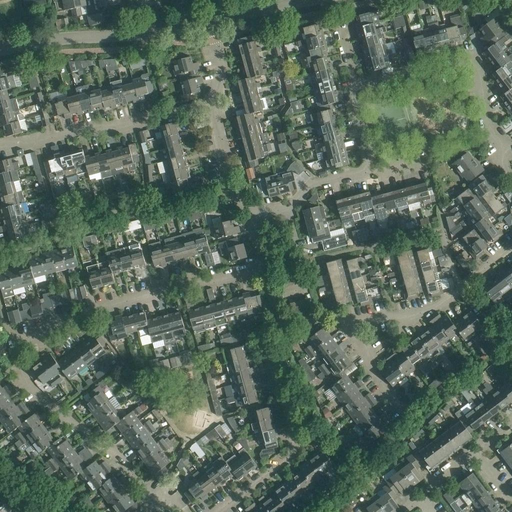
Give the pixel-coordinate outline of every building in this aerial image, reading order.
[(31,0),(25,2),(26,9),(46,3),(45,0),(31,0)] [(77,16),(74,0),(54,0),(57,10),(65,9),(65,10),(72,9),(73,17),(77,16)] [(74,0),(77,16),(82,15),(80,7),(87,6),(85,0),(74,0)] [(409,4),(404,5),(404,9),(405,11),(417,9),(415,3),(409,4)] [(130,17),(128,8),(120,9),(122,19),(130,17)] [(356,28),(379,22),(378,16),(382,15),(380,10),(356,16),(358,22),(355,23),(356,28)] [(102,13),(94,14),(96,24),(104,23),(102,13)] [(500,40),(504,37),(508,34),(511,31),(511,24),(503,13),(480,30),(485,36),(481,39),(485,44),(496,35),(500,40)] [(96,24),(94,14),(88,16),(90,26),(96,24)] [(453,27),(446,29),(451,46),(456,45),(455,42),(467,39),(460,15),(450,17),(453,27)] [(64,30),(64,29),(64,27),(69,26),(67,18),(56,20),(58,31),(64,30)] [(451,46),(446,29),(445,24),(437,26),(436,21),(432,22),(439,46),(445,45),(445,48),(451,46)] [(381,28),(379,22),(356,28),(359,39),(362,39),(380,34),(386,32),(385,27),(381,28)] [(423,30),(424,35),(429,52),(434,51),(433,48),(439,46),(432,22),(428,23),(430,28),(423,30)] [(305,34),(306,39),(323,35),(322,29),(319,30),(317,24),(304,28),(303,25),(293,28),(295,36),(305,34)] [(423,54),(429,52),(424,35),(423,30),(422,28),(411,31),(417,55),(423,54)] [(362,39),(364,44),(361,45),(362,50),(380,46),(378,39),(382,37),(380,34),(362,39)] [(258,53),(262,52),(260,47),(257,48),(254,35),(234,41),(238,54),(241,53),(242,57),(258,53)] [(306,51),(309,50),(326,46),(323,35),(306,39),(296,42),(298,47),(304,45),(306,51)] [(500,40),(482,53),(489,63),(503,52),(508,49),(504,43),(507,41),(504,37),(500,40)] [(380,46),(362,50),(365,61),(383,56),(383,57),(392,54),(391,49),(387,50),(385,44),(383,45),(380,46)] [(328,51),(326,46),(309,50),(306,51),(308,58),(301,60),(302,64),(308,62),(327,58),(325,52),(328,51)] [(415,60),(411,49),(404,51),(407,62),(415,60)] [(507,58),(503,52),(489,63),(492,67),(495,65),(498,70),(507,63),(511,59),(511,57),(510,55),(507,58)] [(245,68),(261,64),(264,63),(264,62),(263,58),(260,59),(258,53),(242,57),(245,67),(245,68)] [(383,56),(365,61),(368,73),(395,65),(394,60),(389,61),(388,56),(392,54),(383,57),(383,56)] [(171,62),(175,75),(199,69),(197,63),(193,64),(191,57),(171,62)] [(315,72),(332,68),(329,57),(327,58),(308,62),(302,64),(303,68),(313,65),(315,72)] [(498,70),(492,74),(496,79),(494,81),(497,85),(511,75),(507,68),(510,66),(507,63),(498,70)] [(245,68),(245,67),(242,68),(244,76),(247,75),(248,78),(248,79),(254,77),(267,74),(266,69),(263,70),(261,64),(245,68)] [(332,68),(315,72),(309,74),(312,85),(332,80),(331,74),(334,73),(332,68)] [(0,91),(7,90),(16,87),(13,75),(7,77),(6,73),(0,74),(0,91)] [(142,75),(141,77),(142,78),(133,80),(133,83),(138,102),(139,102),(145,100),(144,95),(154,92),(149,74),(142,75)] [(511,74),(511,75),(497,85),(504,94),(506,92),(511,88),(511,74)] [(184,95),(181,96),(182,102),(194,99),(192,94),(200,91),(198,84),(203,83),(201,77),(181,82),(184,95)] [(248,78),(235,82),(237,90),(240,89),(241,93),(257,88),(260,87),(259,82),(256,83),(254,77),(248,79),(248,78)] [(123,106),(128,104),(127,102),(122,86),(121,80),(110,83),(111,89),(116,105),(122,103),(123,106)] [(312,85),(315,96),(338,90),(337,85),(334,85),(332,80),(312,85)] [(133,83),(122,86),(127,102),(133,100),(134,103),(138,102),(133,83)] [(78,96),(82,111),(88,110),(89,112),(94,111),(93,108),(89,93),(87,85),(76,88),(78,96)] [(259,94),(257,88),(241,93),(244,104),(263,98),(262,93),(259,94)] [(504,94),(501,97),(504,102),(502,103),(505,108),(511,102),(511,88),(506,92),(504,94)] [(117,107),(116,105),(111,89),(101,92),(105,108),(111,106),(112,109),(117,107)] [(0,102),(10,100),(7,90),(0,91),(0,102)] [(100,109),(105,108),(101,92),(100,90),(89,93),(93,108),(99,107),(100,109)] [(338,90),(315,96),(318,107),(330,104),(341,101),(340,95),(338,90)] [(34,94),(36,101),(43,99),(41,92),(34,94)] [(288,97),(290,103),(292,102),(299,100),(297,94),(288,97)] [(67,99),(66,96),(49,100),(54,117),(64,114),(65,119),(72,117),(71,114),(67,99)] [(78,96),(67,99),(71,114),(77,113),(78,115),(83,114),(82,111),(78,96)] [(240,110),(242,116),(247,114),(247,115),(253,113),(268,109),(265,98),(263,98),(244,104),(245,109),(240,110)] [(16,99),(10,100),(0,102),(0,114),(19,110),(16,99)] [(291,106),(284,117),(295,113),(292,102),(290,103),(291,106)] [(40,109),(41,115),(47,114),(44,103),(37,105),(38,110),(40,109)] [(313,126),(316,125),(337,120),(336,115),(333,115),(330,104),(318,107),(309,110),(313,126)] [(19,110),(0,114),(0,126),(3,126),(22,120),(19,110)] [(242,116),(233,118),(236,126),(239,125),(240,128),(259,123),(258,118),(255,119),(253,113),(247,115),(247,114),(242,116)] [(50,125),(47,114),(41,115),(44,127),(50,125)] [(22,120),(3,126),(6,137),(28,131),(25,120),(22,120)] [(321,128),(323,135),(340,131),(339,126),(336,126),(334,121),(337,120),(316,125),(317,129),(321,128)] [(178,122),(155,128),(157,133),(161,132),(163,138),(178,134),(177,127),(179,127),(178,122)] [(240,128),(236,129),(238,137),(242,136),(243,139),(259,135),(262,134),(259,123),(240,128)] [(144,131),(138,132),(141,144),(147,142),(144,131)] [(343,142),(340,131),(323,135),(325,142),(315,145),(316,149),(343,142)] [(291,141),(298,139),(297,132),(289,134),(291,141)] [(166,149),(181,145),(178,134),(163,138),(157,139),(158,145),(164,143),(166,149)] [(259,135),(243,139),(246,150),(265,145),(264,140),(261,141),(259,135)] [(346,153),(343,142),(316,149),(317,154),(321,153),(323,159),(346,153)] [(122,147),(117,148),(124,173),(131,171),(129,165),(134,163),(132,157),(138,155),(135,143),(128,145),(129,148),(123,149),(122,147)] [(293,148),(295,151),(301,149),(299,143),(292,145),(293,148)] [(245,162),(247,168),(259,165),(257,159),(265,157),(268,156),(267,152),(271,151),(270,144),(265,145),(246,150),(242,151),(244,159),(248,158),(249,161),(245,162)] [(163,162),(184,156),(181,145),(166,149),(160,150),(163,162)] [(111,150),(106,151),(113,176),(124,173),(117,148),(118,151),(112,152),(111,150)] [(75,149),(71,150),(77,175),(88,172),(89,175),(82,150),(76,152),(75,149)] [(66,178),(77,175),(71,150),(70,150),(71,153),(65,155),(64,152),(60,153),(65,175),(66,178)] [(83,150),(82,150),(89,175),(91,182),(102,179),(95,154),(96,157),(90,158),(89,156),(85,157),(83,150)] [(100,153),(95,154),(102,179),(113,176),(106,151),(107,154),(101,155),(100,153)] [(54,160),(44,162),(49,179),(65,175),(60,153),(53,155),(54,160)] [(326,170),(349,164),(346,153),(323,159),(326,170)] [(469,181),(483,170),(478,164),(477,165),(468,153),(453,164),(463,177),(464,176),(469,181)] [(168,172),(187,167),(184,156),(163,162),(166,173),(168,172)] [(0,173),(16,169),(20,169),(18,162),(12,163),(11,159),(0,161),(0,173)] [(304,171),(295,161),(290,166),(299,175),(304,171)] [(187,167),(168,172),(171,183),(165,184),(165,185),(187,179),(190,178),(187,167)] [(255,177),(252,168),(246,169),(248,179),(255,177)] [(19,180),(16,169),(0,173),(0,185),(14,182),(19,180)] [(275,175),(277,179),(281,194),(291,191),(290,191),(296,189),(291,170),(275,175)] [(470,188),(476,196),(478,199),(493,188),(483,174),(468,186),(470,188)] [(259,179),(259,182),(256,183),(259,194),(266,192),(266,191),(268,191),(270,197),(281,194),(277,179),(275,175),(259,179)] [(187,179),(165,185),(166,190),(173,188),(174,194),(190,190),(187,179)] [(19,180),(14,182),(0,185),(0,194),(1,197),(22,191),(19,180)] [(431,187),(428,189),(426,183),(415,186),(421,209),(425,208),(424,204),(435,201),(431,187)] [(415,186),(404,189),(408,205),(419,202),(421,210),(421,209),(415,186)] [(156,192),(155,187),(147,189),(149,201),(155,199),(153,193),(156,192)] [(476,196),(470,188),(457,197),(462,203),(459,205),(461,208),(476,196)] [(485,208),(497,198),(493,193),(495,191),(493,188),(478,199),(483,205),(485,208)] [(408,205),(404,189),(393,192),(397,208),(408,205)] [(25,202),(22,191),(1,197),(3,203),(0,203),(0,207),(1,209),(22,203),(25,202)] [(316,192),(309,200),(314,204),(318,199),(316,192)] [(375,214),(369,192),(358,195),(364,217),(375,214)] [(371,198),(369,192),(375,214),(377,220),(388,217),(386,211),(382,195),(371,198)] [(386,211),(397,208),(393,192),(382,195),(386,211)] [(358,195),(347,198),(352,217),(353,217),(353,220),(364,217),(358,195)] [(476,196),(461,208),(468,217),(483,205),(478,199),(476,196)] [(352,217),(347,198),(336,201),(340,217),(344,216),(345,219),(352,217)] [(492,217),(507,205),(504,202),(501,204),(497,198),(485,208),(489,214),(492,217)] [(0,219),(0,220),(3,220),(25,214),(22,203),(1,209),(2,214),(0,214),(0,219)] [(483,205),(468,217),(474,225),(477,223),(489,214),(485,208),(483,205)] [(308,227),(327,222),(323,206),(304,210),(306,216),(305,217),(308,227)] [(28,225),(25,214),(3,220),(5,225),(2,226),(3,232),(30,224),(28,225)] [(477,223),(474,225),(473,226),(475,228),(480,235),(492,226),(488,220),(492,217),(489,214),(477,223)] [(220,217),(212,219),(213,225),(212,225),(216,239),(240,232),(238,226),(234,227),(232,220),(221,223),(220,217)] [(50,219),(41,221),(43,228),(45,227),(48,227),(50,219)] [(149,223),(143,225),(144,229),(145,231),(156,228),(156,226),(155,222),(154,221),(149,223)] [(329,228),(327,222),(308,227),(311,238),(311,237),(313,243),(322,241),(331,238),(331,237),(329,228)] [(33,236),(30,224),(3,232),(8,231),(10,237),(7,237),(9,242),(33,236)] [(499,229),(496,231),(492,226),(480,235),(482,237),(487,243),(492,239),(494,242),(501,237),(499,234),(501,232),(499,229)] [(454,227),(450,230),(454,235),(459,232),(454,227)] [(360,230),(356,231),(357,237),(359,242),(364,240),(370,239),(368,231),(367,228),(360,230)] [(470,246),(482,237),(480,235),(475,228),(470,233),(468,230),(461,235),(463,238),(460,240),(463,243),(465,241),(470,246)] [(214,265),(204,229),(193,232),(194,238),(199,256),(200,256),(199,254),(203,253),(204,254),(207,267),(214,265)] [(322,241),(324,251),(348,245),(345,233),(331,237),(331,238),(322,241)] [(183,261),(188,259),(183,241),(182,235),(171,238),(177,262),(177,260),(183,258),(183,261)] [(85,237),(82,239),(84,247),(93,245),(90,236),(85,237)] [(483,250),(489,246),(487,243),(482,237),(470,246),(467,248),(474,257),(476,255),(478,258),(485,253),(483,250)] [(166,246),(161,247),(166,265),(167,265),(166,263),(172,261),(172,264),(177,262),(171,238),(165,239),(166,246)] [(194,238),(183,241),(188,259),(188,257),(194,255),(195,258),(199,256),(194,238)] [(243,249),(242,244),(239,245),(237,238),(218,243),(222,255),(229,253),(231,262),(247,257),(244,249),(243,249)] [(140,243),(129,246),(135,268),(146,265),(145,260),(144,259),(143,256),(142,250),(141,250),(141,248),(140,243)] [(78,266),(72,246),(61,249),(67,269),(78,266)] [(129,246),(118,249),(124,271),(135,268),(129,246)] [(415,264),(430,260),(434,259),(431,248),(428,249),(427,246),(419,248),(419,251),(413,253),(412,253),(415,261),(415,264)] [(166,265),(161,247),(150,250),(154,266),(161,264),(162,267),(166,265)] [(56,272),(67,269),(61,249),(50,252),(56,272)] [(118,249),(107,252),(113,274),(124,271),(118,249)] [(398,258),(400,265),(415,261),(412,253),(413,253),(412,250),(394,255),(395,258),(398,258)] [(44,275),(56,272),(50,252),(39,255),(44,275)] [(109,261),(98,264),(104,286),(115,283),(113,274),(107,252),(106,252),(107,255),(109,261)] [(39,255),(28,258),(35,283),(34,278),(44,275),(39,255)] [(361,261),(360,257),(342,262),(344,270),(345,272),(360,269),(358,262),(361,261)] [(19,267),(24,286),(35,283),(28,258),(29,264),(19,267)] [(342,262),(341,259),(323,264),(324,268),(327,267),(329,274),(344,270),(342,262)] [(415,264),(417,271),(418,274),(436,269),(434,259),(430,260),(415,264)] [(398,272),(399,276),(417,271),(415,264),(415,261),(400,265),(402,271),(398,272)] [(98,264),(87,267),(92,289),(104,286),(98,264)] [(13,289),(24,286),(19,267),(8,269),(13,289)] [(0,271),(0,285),(3,298),(15,295),(13,289),(8,269),(0,271)] [(347,280),(348,283),(366,278),(365,275),(362,276),(360,269),(345,272),(347,280)] [(418,274),(420,282),(421,285),(436,281),(434,274),(437,273),(436,269),(418,274)] [(500,274),(511,288),(511,269),(506,273),(504,270),(500,274)] [(347,280),(345,272),(344,270),(329,274),(331,281),(328,281),(329,285),(347,280)] [(296,284),(302,282),(299,271),(293,272),(296,284)] [(403,278),(405,286),(420,282),(418,274),(417,271),(399,276),(400,279),(403,278)] [(296,284),(293,272),(288,273),(291,285),(296,284)] [(291,285),(288,273),(282,275),(285,287),(291,285)] [(506,292),(511,288),(500,274),(496,277),(498,279),(493,283),(502,294),(506,300),(508,302),(511,299),(506,292)] [(367,282),(366,278),(348,283),(350,291),(351,294),(365,290),(364,283),(367,282)] [(421,285),(423,292),(424,295),(431,294),(432,297),(440,295),(439,291),(442,290),(441,287),(442,286),(441,279),(436,281),(421,285)] [(350,291),(348,283),(347,280),(329,285),(330,288),(333,288),(335,295),(350,291)] [(502,294),(493,283),(491,280),(482,288),(497,307),(506,300),(502,294)] [(421,285),(420,282),(405,286),(407,292),(404,293),(405,297),(408,296),(409,299),(417,297),(416,294),(423,292),(421,285)] [(87,298),(86,294),(83,286),(76,288),(77,290),(73,291),(75,301),(87,298)] [(206,290),(210,305),(216,326),(227,323),(221,302),(216,304),(212,288),(206,290)] [(75,301),(73,291),(72,289),(66,291),(68,297),(63,299),(64,304),(75,301)] [(351,294),(352,301),(353,304),(360,303),(361,306),(369,304),(368,300),(372,300),(371,296),(367,297),(365,290),(351,294)] [(351,294),(350,291),(335,295),(337,301),(333,302),(334,306),(338,305),(339,308),(347,306),(346,303),(352,301),(351,294)] [(250,292),(243,294),(248,316),(265,311),(261,295),(251,297),(250,292)] [(41,304),(44,315),(50,314),(48,308),(53,307),(51,298),(49,293),(43,295),(45,303),(41,304)] [(243,296),(232,299),(238,320),(246,318),(245,317),(248,316),(243,294),(243,296)] [(56,296),(51,298),(53,307),(64,304),(63,299),(62,295),(56,296)] [(300,297),(303,309),(309,307),(305,296),(300,297)] [(295,299),(297,310),(303,309),(300,297),(295,299)] [(232,299),(221,302),(227,323),(238,320),(232,299)] [(292,312),(297,310),(295,299),(289,300),(292,312)] [(41,304),(30,307),(30,308),(33,318),(44,315),(41,304)] [(199,308),(205,329),(216,326),(210,305),(199,308)] [(187,307),(194,332),(205,329),(199,308),(195,310),(194,306),(187,307)] [(20,316),(22,322),(33,318),(30,308),(25,310),(26,314),(20,316)] [(471,309),(461,316),(478,339),(483,336),(480,331),(479,332),(478,330),(483,326),(483,327),(489,323),(481,313),(476,317),(471,309)] [(9,319),(10,325),(16,323),(22,322),(20,316),(19,310),(12,312),(14,318),(9,319)] [(150,334),(144,312),(133,315),(137,331),(139,337),(150,334)] [(152,343),(163,340),(157,318),(147,321),(145,312),(144,312),(150,334),(152,343)] [(180,312),(169,315),(175,337),(181,335),(179,329),(184,328),(180,312)] [(437,312),(432,316),(449,338),(458,332),(469,346),(458,332),(452,323),(446,315),(442,318),(437,312)] [(118,339),(127,337),(121,315),(115,317),(116,322),(106,325),(109,336),(117,334),(118,339)] [(122,315),(121,315),(127,337),(128,337),(127,334),(137,331),(133,315),(123,318),(122,315)] [(175,337),(169,315),(157,318),(163,340),(165,346),(176,343),(175,337)] [(446,315),(452,323),(458,332),(469,346),(478,339),(461,316),(453,323),(446,315)] [(440,345),(449,338),(432,316),(427,319),(432,326),(428,329),(440,345)] [(324,327),(316,333),(312,328),(299,333),(305,342),(308,340),(311,345),(310,347),(309,346),(305,349),(308,354),(331,336),(324,327)] [(428,329),(419,336),(436,358),(441,355),(437,351),(436,351),(435,349),(440,345),(428,329)] [(93,336),(84,343),(97,359),(106,352),(101,346),(106,342),(98,331),(93,335),(93,336)] [(249,332),(242,334),(244,340),(251,338),(249,332)] [(321,359),(338,346),(331,336),(308,354),(312,359),(316,356),(315,355),(317,353),(321,359)] [(419,336),(410,343),(427,365),(436,358),(419,336)] [(224,339),(220,340),(220,341),(222,346),(228,344),(232,343),(231,338),(231,337),(224,339)] [(226,363),(231,361),(246,357),(245,352),(260,348),(259,342),(229,350),(229,348),(222,350),(226,363)] [(88,366),(97,359),(84,343),(75,349),(88,366)] [(410,343),(401,350),(415,369),(416,369),(413,366),(418,362),(420,364),(419,365),(422,369),(427,365),(410,343)] [(322,372),(345,355),(338,346),(321,359),(325,364),(323,365),(322,364),(318,368),(322,372)] [(79,373),(88,366),(75,349),(66,356),(79,373)] [(394,350),(389,353),(406,376),(415,369),(401,350),(400,350),(403,353),(399,356),(394,350)] [(445,352),(438,357),(444,365),(451,360),(445,352)] [(50,353),(50,354),(70,380),(79,373),(66,356),(57,363),(50,353)] [(384,376),(392,387),(406,376),(389,353),(384,357),(389,363),(385,367),(389,372),(384,376)] [(490,360),(485,353),(480,357),(485,364),(490,360)] [(70,380),(50,354),(41,360),(58,383),(62,380),(59,376),(58,377),(57,375),(62,371),(69,380),(70,380)] [(182,366),(181,361),(180,355),(170,358),(173,368),(182,366)] [(335,377),(343,371),(352,364),(345,355),(322,372),(325,377),(330,374),(329,373),(331,371),(335,377)] [(251,362),(250,356),(246,357),(231,361),(234,373),(249,368),(248,363),(251,362)] [(156,373),(160,372),(158,361),(157,358),(149,360),(152,369),(154,368),(156,373)] [(168,358),(158,361),(160,372),(171,369),(168,358)] [(301,359),(299,361),(304,372),(308,368),(301,359)] [(53,387),(58,383),(41,360),(31,368),(44,384),(49,380),(51,382),(50,382),(53,387)] [(446,372),(447,373),(449,376),(458,369),(455,365),(446,372)] [(237,384),(252,379),(249,368),(234,373),(237,384)] [(343,371),(335,377),(328,382),(331,387),(330,388),(337,397),(353,384),(343,371)] [(311,372),(306,376),(309,382),(315,377),(311,372)] [(441,383),(449,376),(447,373),(438,381),(441,383)] [(213,378),(207,380),(210,391),(214,390),(216,389),(213,378)] [(252,379),(237,384),(231,385),(234,396),(255,390),(254,385),(257,384),(256,378),(252,379)] [(510,381),(501,388),(511,402),(511,401),(511,379),(510,381)] [(359,380),(353,384),(337,397),(344,406),(360,393),(357,389),(363,384),(359,380)] [(438,381),(430,388),(433,391),(441,383),(438,381)] [(485,387),(489,392),(491,395),(502,409),(511,402),(501,388),(495,392),(489,383),(486,381),(483,384),(485,387)] [(136,388),(132,383),(128,386),(132,391),(136,388)] [(0,397),(12,388),(8,384),(2,388),(0,385),(0,397)] [(92,413),(108,401),(102,392),(103,391),(99,386),(89,394),(93,398),(85,404),(92,413)] [(0,397),(0,411),(13,403),(9,398),(15,393),(12,388),(0,397)] [(321,388),(316,391),(320,396),(324,392),(321,388)] [(424,398),(433,391),(430,388),(422,395),(424,398)] [(214,390),(210,391),(213,402),(217,401),(219,400),(216,389),(214,390)] [(237,407),(258,402),(255,390),(234,396),(226,398),(227,404),(235,402),(237,407)] [(360,393),(344,406),(350,415),(373,398),(370,393),(363,398),(360,393)] [(411,401),(408,403),(413,409),(415,407),(423,400),(417,393),(414,396),(413,396),(412,396),(411,401)] [(493,415),(502,409),(491,395),(482,401),(493,415)] [(373,398),(350,415),(357,424),(374,411),(371,407),(377,403),(373,398)] [(467,400),(484,422),(493,415),(482,401),(474,408),(471,404),(474,403),(470,398),(467,400)] [(460,421),(462,423),(469,433),(484,422),(467,400),(464,403),(465,404),(454,413),(460,421)] [(99,422),(116,410),(108,401),(92,413),(99,422)] [(13,403),(0,411),(0,420),(3,424),(26,407),(22,402),(16,407),(13,403)] [(29,411),(26,407),(3,424),(10,433),(18,427),(26,420),(23,416),(29,411)] [(138,407),(122,419),(106,431),(106,432),(116,424),(122,433),(139,420),(135,415),(137,414),(138,415),(142,412),(138,407)] [(257,422),(272,418),(270,407),(248,413),(250,420),(256,418),(257,422)] [(327,408),(322,411),(326,419),(331,417),(327,408)] [(116,410),(99,422),(106,431),(122,419),(116,410)] [(374,411),(357,424),(364,433),(387,416),(383,411),(377,416),(374,411)] [(34,414),(26,420),(18,427),(22,432),(20,433),(19,432),(15,435),(19,440),(41,423),(34,414)] [(384,426),(391,421),(387,416),(364,433),(369,440),(361,448),(365,453),(377,443),(375,440),(388,430),(384,426)] [(233,429),(239,427),(234,423),(232,417),(227,418),(230,424),(233,429)] [(139,420),(122,433),(129,442),(155,423),(151,418),(144,424),(145,425),(143,426),(139,420)] [(259,429),(260,433),(275,429),(272,418),(257,422),(251,424),(253,430),(259,429)] [(426,467),(430,472),(433,470),(431,467),(472,436),(469,433),(462,423),(460,421),(420,452),(411,441),(408,444),(420,460),(423,457),(425,460),(422,461),(426,466),(426,467)] [(32,445),(48,432),(41,423),(19,440),(22,445),(26,442),(26,441),(27,439),(32,445)] [(155,423),(129,442),(136,451),(152,439),(149,434),(151,432),(151,433),(156,430),(155,429),(158,427),(155,423)] [(218,425),(215,428),(217,432),(220,436),(222,438),(225,435),(218,425)] [(217,432),(215,428),(210,431),(216,439),(220,436),(217,432)] [(280,435),(278,428),(275,429),(260,433),(257,434),(259,443),(264,442),(266,449),(262,450),(260,454),(261,459),(269,457),(269,455),(273,454),(273,452),(274,451),(274,448),(278,446),(275,436),(280,435)] [(32,459),(46,448),(55,442),(48,432),(32,445),(35,450),(34,451),(33,450),(28,454),(32,459)] [(343,436),(338,440),(340,443),(345,439),(348,437),(345,434),(343,436)] [(152,439),(136,451),(143,460),(166,443),(169,441),(166,437),(163,439),(162,439),(158,442),(159,443),(157,444),(152,439)] [(60,438),(55,442),(46,448),(54,458),(52,460),(51,459),(47,462),(51,467),(73,450),(66,440),(63,442),(60,438)] [(511,465),(511,438),(509,441),(511,444),(509,445),(507,443),(502,447),(497,450),(499,454),(501,452),(511,465)] [(166,443),(143,460),(150,470),(149,470),(153,475),(154,475),(161,483),(168,470),(165,466),(170,463),(166,458),(167,457),(162,452),(164,450),(165,451),(169,448),(166,443)] [(242,457),(238,460),(248,473),(257,466),(244,448),(238,452),(242,457)] [(80,459),(73,450),(51,467),(54,472),(58,468),(58,467),(60,466),(64,471),(80,459)] [(335,467),(322,450),(308,460),(325,483),(327,485),(332,482),(327,475),(326,476),(324,474),(330,470),(335,467)] [(13,456),(5,451),(1,457),(10,462),(13,456)] [(225,462),(239,480),(248,473),(238,460),(234,455),(225,462)] [(410,463),(403,468),(400,463),(397,466),(413,486),(419,481),(418,480),(422,477),(416,469),(420,466),(412,455),(406,459),(410,463)] [(235,475),(239,480),(225,462),(222,457),(213,464),(215,467),(226,482),(227,482),(226,481),(235,475)] [(80,459),(64,471),(68,476),(66,478),(65,477),(61,480),(65,485),(79,474),(95,462),(95,461),(87,467),(80,459)] [(185,466),(183,462),(180,459),(177,466),(180,470),(185,466)] [(322,485),(325,483),(308,460),(299,467),(313,487),(314,486),(311,483),(316,480),(318,481),(317,482),(321,486),(322,485)] [(98,466),(95,462),(79,474),(86,483),(108,466),(105,461),(98,466)] [(202,469),(206,474),(217,489),(218,489),(216,487),(221,483),(222,485),(226,482),(215,467),(213,464),(211,462),(202,469)] [(93,492),(98,489),(109,480),(106,475),(112,471),(108,466),(86,483),(93,492)] [(397,473),(386,481),(388,484),(395,493),(399,490),(401,493),(405,490),(406,491),(413,486),(397,466),(394,468),(397,473)] [(313,487),(299,467),(301,470),(292,477),(309,500),(314,496),(311,492),(310,493),(308,491),(313,487)] [(193,476),(195,478),(208,496),(209,496),(207,494),(212,490),(213,492),(217,489),(206,474),(202,469),(193,476)] [(465,493),(479,483),(472,473),(458,484),(465,493)] [(114,476),(109,480),(98,489),(104,498),(127,480),(123,476),(117,480),(114,476)] [(292,477),(283,484),(295,500),(301,496),(302,498),(301,499),(304,503),(309,500),(292,477)] [(203,500),(208,496),(195,478),(187,484),(191,488),(184,493),(191,503),(200,496),(203,500)] [(104,498),(111,507),(127,494),(124,490),(130,485),(127,480),(104,498)] [(479,483),(465,493),(472,502),(486,492),(479,483)] [(276,494),(286,508),(289,511),(292,511),(296,510),(292,506),(291,506),(290,504),(295,500),(283,484),(274,491),(276,494)] [(397,496),(395,493),(388,484),(383,488),(383,489),(374,496),(386,511),(395,511),(396,511),(395,511),(399,507),(393,499),(397,496)] [(486,492),(472,502),(479,511),(493,501),(486,492)] [(256,497),(261,503),(267,511),(282,511),(286,508),(276,494),(272,497),(271,496),(266,500),(261,493),(256,497)] [(135,503),(127,494),(111,507),(115,511),(133,511),(134,511),(131,506),(135,503)] [(386,511),(374,496),(370,498),(374,503),(368,508),(365,504),(362,507),(365,511),(386,511)] [(352,506),(356,503),(353,498),(348,501),(352,506)] [(253,511),(267,511),(261,503),(257,506),(252,500),(248,504),(253,511)] [(459,511),(462,510),(455,501),(450,505),(455,511),(459,511)] [(493,501),(479,511),(496,511),(500,510),(493,501)] [(319,503),(314,506),(318,511),(323,508),(319,503)]
